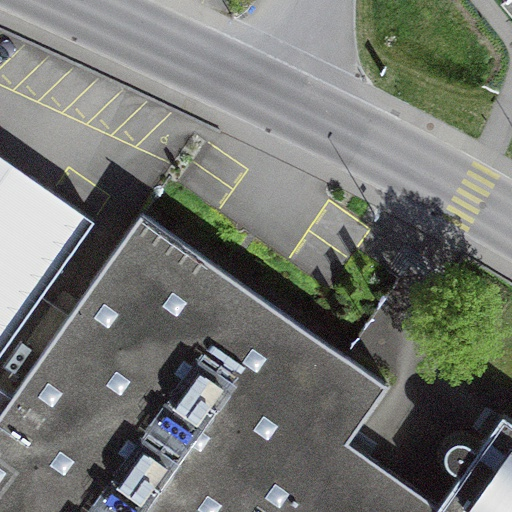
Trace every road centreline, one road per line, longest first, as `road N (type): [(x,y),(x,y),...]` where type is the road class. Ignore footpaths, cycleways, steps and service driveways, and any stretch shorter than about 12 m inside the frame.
road 1 (secondary): [(276,89),(511,220)]
road 2 (secondary): [(76,0),(276,89)]
